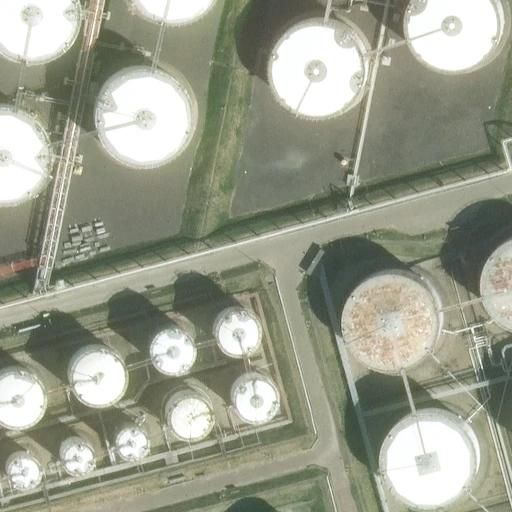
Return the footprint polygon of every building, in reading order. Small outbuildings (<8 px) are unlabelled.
[(76,5),(76,4),(75,0),(0,0),(0,44),(8,49),(16,52),(25,53),(35,52),(45,50),(54,45),(61,40),(67,33),(72,25),(75,15),(76,5)] [(126,0),(128,3),(135,10),(143,16),(153,20),(163,22),(173,22),(183,21),(192,17),(201,12),(208,5),(212,0),(126,0)] [(503,15),(502,5),(500,0),(409,0),(408,5),(407,15),(408,25),(411,33),(415,42),(422,49),(429,55),(437,59),(446,62),(454,63),(464,62),(473,59),(481,55),(489,49),(495,42),(499,33),(502,25),(503,15)] [(370,59),(370,58),(370,50),(367,42),(363,33),(358,25),(349,18),(341,13),(333,11),(324,9),(317,9),(305,12),(297,15),(289,21),(282,28),(276,38),(273,46),(272,56),(272,65),(275,75),(279,84),(285,92),(293,99),(302,104),(312,107),(319,108),(330,107),(339,104),(346,101),(354,95),(360,88),(365,80),(369,70),(370,59)] [(189,115),(190,106),(189,96),(186,88),(182,79),(176,72),(169,66),(161,62),(152,59),(142,58),(133,59),(124,61),(116,65),(108,71),(102,77),(97,85),(94,94),(92,103),(93,112),(95,122),(98,130),(103,138),(110,144),(118,150),(126,153),(135,155),(145,155),(154,154),(162,151),(170,146),(177,140),(183,132),(187,124),(189,115)] [(46,146),(45,136),(42,126),(38,118),(31,110),(23,104),(14,100),(5,97),(0,96),(0,194),(6,194),(16,191),(24,187),(31,181),(37,174),(42,165),(45,156),(46,146)] [(511,225),(505,229),(498,234),(490,242),(485,251),(481,261),(480,272),(481,281),(483,290),(487,298),(493,306),(500,314),(509,319),(511,320),(511,225)] [(445,313),(444,305),(442,295),(438,287),(432,278),(424,271),(416,267),(408,264),(397,262),(390,262),(379,264),(370,268),(361,274),(353,283),(348,290),(344,301),(343,312),(344,321),(346,330),(350,339),(356,346),(363,353),(370,357),(381,362),(391,363),(398,363),(410,361),(419,357),(427,351),(435,342),(440,334),(444,324),(445,313)] [(256,326),(255,321),(252,316),(249,312),(245,309),(240,307),(234,306),(229,306),(224,308),(219,311),(216,314),(213,319),(211,324),(211,329),(212,335),(215,340),(218,344),(222,347),(227,349),(232,350),(238,350),(243,348),(247,345),(251,341),(254,337),(255,332),(256,326)] [(190,344),(189,339),(187,334),(184,330),(179,327),(174,325),(169,324),(164,324),(159,326),(154,329),(150,333),(148,337),(146,342),(146,348),(147,353),(149,358),(153,362),(157,365),(162,367),(167,368),(172,368),(178,366),(182,363),(186,360),(189,355),(190,350),(190,344)] [(121,378),(122,373),(121,367),(120,362),(117,357),(114,353),(110,350),(105,347),(100,345),(94,345),(89,345),(84,347),(79,349),(75,353),(71,357),(69,362),(67,367),(66,372),(67,378),(68,383),(71,388),(75,392),(79,396),(84,398),(89,400),(94,400),(100,400),(105,398),(110,396),(114,392),(117,388),(120,383),(121,378)] [(41,399),(41,394),(41,388),(39,383),(37,378),(34,374),(29,371),(25,368),(20,366),(14,365),(9,366),(4,367),(0,368),(0,419),(3,421),(9,422),(14,422),(20,422),(25,420),(29,417),(33,413),(37,409),(39,404),(41,399)] [(273,393),(272,388),(270,383),(266,379),(262,375),(257,373),(252,372),(246,373),(241,374),(237,377),(233,381),(230,386),(229,391),(229,396),(230,401),(232,406),(235,410),(239,414),(244,416),(250,417),(255,416),(260,415),(265,412),(268,408),(271,403),(273,398),(273,393)] [(208,411),(207,406),(204,401),(201,397),(197,394),(192,391),(186,391),(181,391),(176,393),(171,395),(168,399),(165,404),(164,409),(163,414),(164,420),(167,425),(170,429),(174,432),(179,434),(184,435),(190,435),(195,433),(199,430),(203,426),(206,422),(207,416),(208,411)] [(478,448),(478,447),(477,438),(475,430),(471,421),(464,414),(457,407),(449,403),(441,401),(432,400),(421,401),(414,403),(405,407),(398,412),(392,420),(387,429),(384,437),(383,446),(384,455),(386,463),(389,470),(395,479),(403,486),(411,491),(420,494),(428,495),(436,494),(446,492),(456,488),(464,481),(470,474),(474,466),(477,456),(478,448)] [(120,424),(118,426),(116,428),(114,430),(113,432),(112,435),(112,438),(112,441),(113,443),(114,446),(115,448),(117,450),(119,452),(122,453),(124,454),(127,455),(130,455),(133,454),(135,453),(138,452),(140,450),(142,448),(143,445),(144,443),(145,440),(145,437),(144,434),(144,432),(142,429),(140,427),(138,425),(136,424),(133,423),(131,422),(128,422),(125,422),(122,423),(120,424)] [(65,439),(63,440),(61,442),(59,445),(58,447),(57,450),(57,453),(57,455),(58,458),(59,461),(61,463),(63,465),(65,467),(67,468),(70,469),(73,469),(75,469),(78,469),(81,468),(83,466),(85,464),(87,462),(89,460),(90,457),(90,455),(90,452),(90,449),(89,446),(88,444),(86,442),(84,440),(81,438),(79,437),(76,437),(73,436),(71,437),(68,437),(65,439)] [(12,454),(10,456),(8,458),(6,460),(5,463),(4,465),(4,468),(4,471),(5,474),(6,476),(7,479),(9,481),(11,482),(14,484),(16,484),(19,485),(22,485),(25,484),(27,483),(30,482),(32,480),(34,478),(35,476),(36,473),(37,470),(37,467),(36,465),(35,462),(34,460),(32,457),(30,455),(28,454),(25,453),(23,452),(20,452),(17,452),(14,453),(12,454)]
